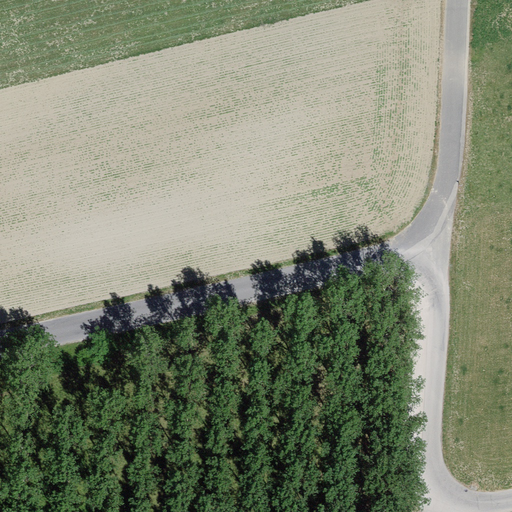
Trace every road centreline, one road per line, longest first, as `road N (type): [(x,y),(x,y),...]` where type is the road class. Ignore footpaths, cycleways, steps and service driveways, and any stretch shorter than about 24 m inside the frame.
road 1 (unclassified): [(0,338),(316,273),(405,246),(439,210),(447,182),(458,0)]
road 2 (track): [(420,234),(438,312),(432,511)]
